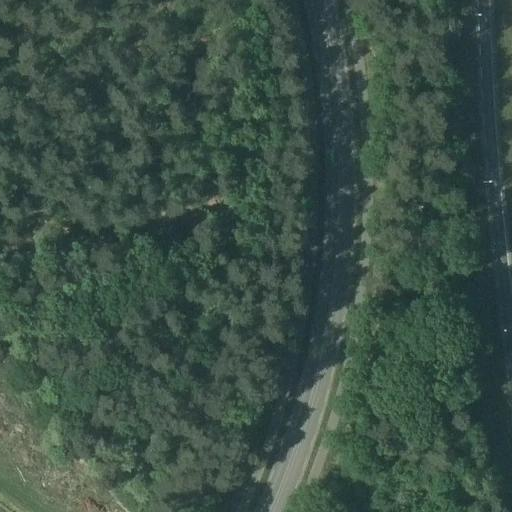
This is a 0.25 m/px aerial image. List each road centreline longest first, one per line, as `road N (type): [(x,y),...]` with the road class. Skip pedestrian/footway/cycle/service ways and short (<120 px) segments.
road 1 (secondary): [(264,511),(334,329),(345,241),(340,122),(319,0)]
road 2 (primary): [(483,0),(511,350)]
